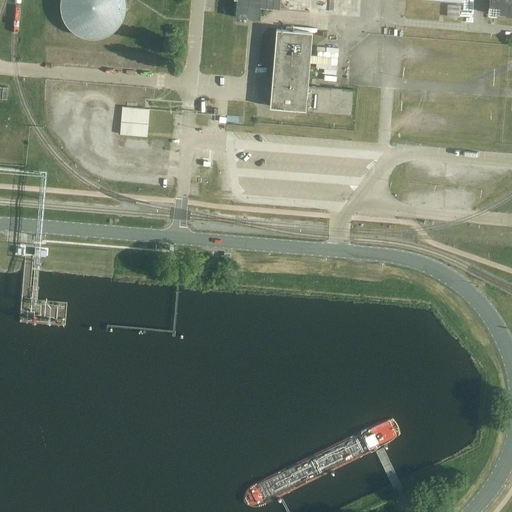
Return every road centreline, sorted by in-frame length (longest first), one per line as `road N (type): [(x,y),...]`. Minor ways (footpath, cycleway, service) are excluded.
road 1 (tertiary): [(511,368),(490,319),(459,284),(397,256),(337,250)]
road 2 (unclassified): [(349,205),(391,155),(511,164)]
road 3 (tertiary): [(178,238),(0,225)]
road 4 (unclassified): [(349,205),(511,221)]
road 5 (tertiary): [(337,250),(178,238)]
road 6 (unclassified): [(178,238),(188,108)]
